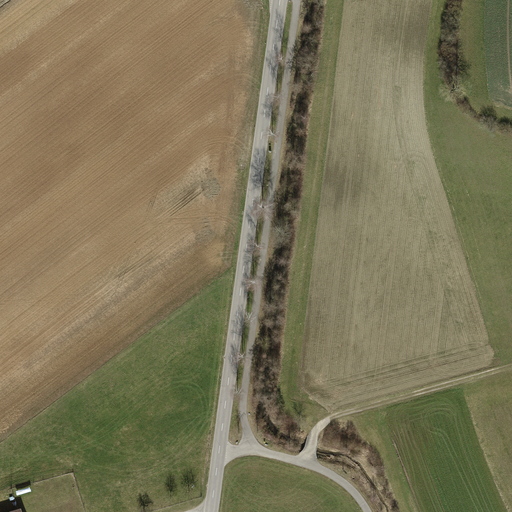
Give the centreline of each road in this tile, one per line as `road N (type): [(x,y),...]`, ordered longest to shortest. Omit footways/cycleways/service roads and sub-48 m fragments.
road 1 (tertiary): [(211,511),(280,0)]
road 2 (track): [(305,462),(316,431),(338,415),(511,366)]
road 3 (track): [(253,448),(334,476),(368,511)]
